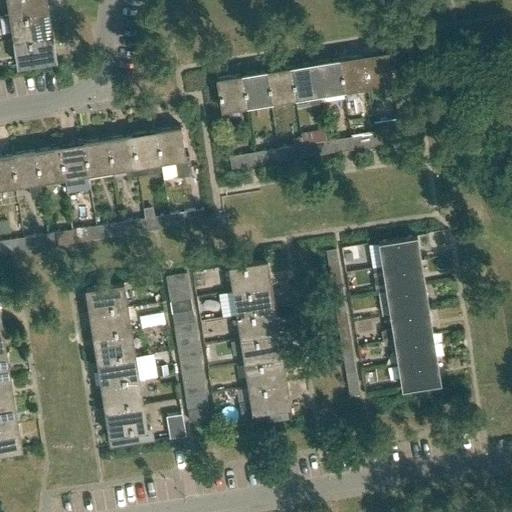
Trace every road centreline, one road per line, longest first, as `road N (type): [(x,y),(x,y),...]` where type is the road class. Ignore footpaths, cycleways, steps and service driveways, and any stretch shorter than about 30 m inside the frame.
road 1 (residential): [(151,511),(511,454)]
road 2 (residential): [(0,113),(77,101),(100,81),(109,0)]
